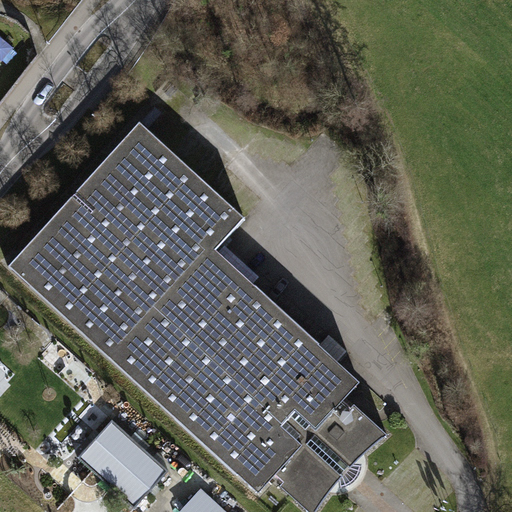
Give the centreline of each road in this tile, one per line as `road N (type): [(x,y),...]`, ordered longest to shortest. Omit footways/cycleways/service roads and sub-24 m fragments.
road 1 (track): [(479,511),(493,490),(493,438),(447,323),(408,180),(358,68),(309,0)]
road 2 (secondary): [(0,176),(137,0)]
